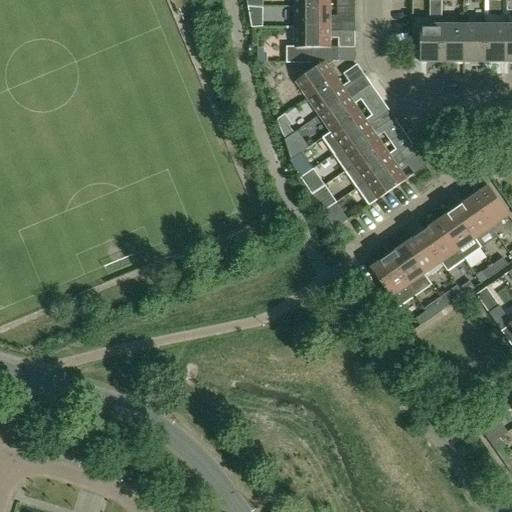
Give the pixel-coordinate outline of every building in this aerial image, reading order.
[(330,28),(330,23),(330,8),(293,7),(293,28),(330,28)] [(330,48),(330,32),(342,32),(342,23),(330,23),(330,28),(293,28),(293,48),(287,48),(287,63),(311,63),(311,48),(330,48)] [(342,23),(342,32),(355,32),(355,23),(342,23)] [(442,63),(442,26),(420,26),(420,63),(442,63)] [(463,63),(463,26),(442,26),(442,63),(463,63)] [(485,63),(485,26),(463,26),(463,63),(485,63)] [(507,63),(507,26),(485,26),(485,63),(507,63)] [(340,52),(356,51),(354,34),(339,35),(340,52)] [(306,100),(336,79),(327,66),(333,62),(338,62),(338,48),(330,48),(311,48),(311,63),(311,64),(314,69),(294,83),(306,100)] [(266,64),(266,54),(264,54),(257,54),(257,64),(259,64),(261,64),(263,64),(266,64)] [(356,85),(361,92),(371,85),(366,78),(356,85)] [(348,96),(346,92),(336,79),(306,100),(318,117),(348,96)] [(329,134),(360,113),(351,99),(361,92),(356,85),(346,92),(348,96),(318,117),(329,134)] [(379,119),(384,126),(394,119),(389,112),(379,119)] [(371,129),(369,126),(360,113),(329,134),(321,139),(333,156),(341,150),(371,129)] [(281,132),(286,139),(293,134),(289,127),(291,125),(284,115),(277,120),(281,132)] [(352,167),(383,146),(374,133),(384,126),(379,119),(369,126),(371,129),(341,150),(333,156),(344,173),(352,167)] [(299,142),(293,134),(286,139),(291,147),(299,142)] [(402,152),(407,159),(417,152),(412,145),(402,152)] [(394,163),(392,159),(383,146),(352,167),(344,173),(356,189),(364,184),(394,163)] [(356,189),(368,207),(406,180),(407,180),(398,166),(407,159),(402,152),(392,159),(394,163),(364,184),(356,189)] [(313,170),(307,161),(296,169),(294,170),(300,178),(301,178),(313,170)] [(491,228),(508,216),(488,187),(470,199),(491,228)] [(474,240),(475,240),(491,228),(470,199),(454,211),(474,240)] [(480,247),(475,240),(474,240),(454,211),(437,222),(464,260),(464,259),(480,247)] [(464,260),(437,222),(420,234),(441,263),(447,272),(464,260)] [(424,275),(441,263),(420,234),(404,246),(424,275)] [(429,282),(424,275),(404,246),(387,257),(407,287),(412,294),(413,293),(429,282)] [(412,294),(407,287),(387,257),(370,269),(382,287),(379,290),(394,311),(415,296),(413,293),(412,294)] [(492,266),(497,273),(508,266),(503,258),(492,266)] [(487,280),(497,273),(492,266),(482,273),(487,280)] [(469,282),(459,289),(464,296),(471,291),(474,289),(469,282)] [(488,314),(499,307),(486,288),(475,295),(481,303),(488,314)] [(454,303),(464,296),(459,289),(448,296),(454,303)] [(425,312),(430,320),(441,312),(436,305),(425,312)] [(430,320),(425,312),(415,319),(420,327),(430,320)] [(511,323),(501,331),(511,347),(511,323)] [(494,433),(486,422),(479,428),(486,438),(494,433)] [(496,451),(503,461),(510,456),(503,446),(496,451)] [(511,470),(511,459),(510,456),(503,461),(510,472),(511,470)]
